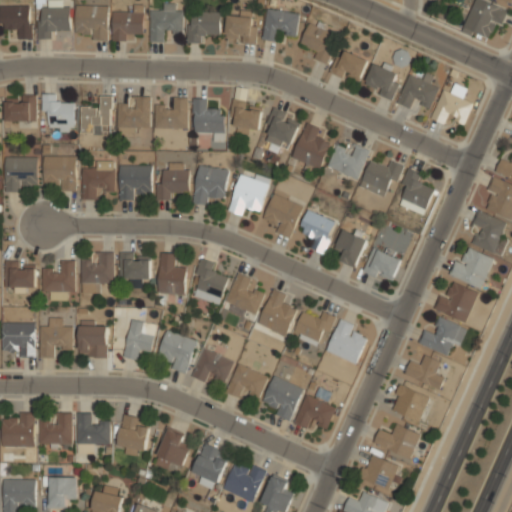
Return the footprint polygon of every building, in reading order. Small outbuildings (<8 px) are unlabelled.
[(505,9),(484,0),(474,0),(463,27),(491,39),(505,9)] [(76,4),(76,37),(108,37),(108,4),(76,4)] [(143,4),(133,4),(133,11),(113,11),(113,39),(131,39),(131,33),(143,33),(143,4)] [(18,39),(32,39),(32,6),(0,6),(0,29),(18,29),(18,39)] [(70,7),(38,7),(38,38),(54,38),(54,30),(70,30),(70,7)] [(300,15),(268,8),(262,38),(276,41),(278,32),(295,36),(300,15)] [(150,10),(150,40),(165,40),(165,32),(183,32),(183,10),(150,10)] [(226,41),(258,42),(259,11),(240,10),(240,15),(227,15),(226,41)] [(188,42),(202,42),(202,34),(220,34),(220,12),(188,12),(188,42)] [(300,43),(317,51),(313,58),(325,64),(339,37),(311,23),(300,43)] [(332,71),(359,83),(369,61),(342,49),(332,71)] [(377,94),(391,99),(400,75),(374,64),(366,84),(379,89),(377,94)] [(396,101),(410,109),(415,100),(429,108),(439,89),(411,73),(396,101)] [(463,98),(466,88),(454,84),(451,91),(442,88),(433,118),(448,124),(450,118),(465,123),(472,101),(463,98)] [(42,113),(49,113),(49,129),(75,129),(75,103),(56,103),(56,94),(42,94),(42,113)] [(112,95),(101,95),(101,106),(81,105),(81,131),(111,132),(112,95)] [(150,95),(137,95),(137,105),(117,105),(117,130),(150,130),(150,95)] [(188,98),(173,97),(173,107),(155,107),(154,127),(187,128),(188,98)] [(36,98),(5,98),(5,122),(36,122),(36,98)] [(193,98),(193,131),(213,131),(213,140),(225,140),(224,108),(206,108),(206,98),(193,98)] [(259,131),(262,102),(232,99),(229,128),(259,131)] [(271,140),(288,148),(302,120),(274,107),(263,131),(273,135),(271,140)] [(331,142),(319,138),(323,129),(306,122),(292,157),(320,169),(331,142)] [(358,179),(370,150),(352,142),(348,150),(336,145),(327,166),(358,179)] [(44,156),(44,185),(61,185),(61,190),(75,190),(75,156),(44,156)] [(359,185),(388,199),(404,165),(385,156),(381,166),(370,161),(359,185)] [(511,158),(511,161),(502,157),(495,170),(511,177),(511,158)] [(5,158),(5,190),(37,190),(37,158),(5,158)] [(226,196),(229,167),(197,163),(193,202),(213,204),(214,195),(226,196)] [(170,190),(190,190),(190,164),(168,164),(168,169),(157,169),(157,199),(170,199),(170,190)] [(120,165),(120,198),(151,198),(151,165),(120,165)] [(435,187),(417,180),(421,171),(410,166),(397,194),(404,197),(401,204),(423,214),(435,187)] [(114,191),(114,168),(82,168),(82,200),(97,200),(97,191),(114,191)] [(227,209),(246,215),(249,206),(260,210),(271,179),(241,168),(227,209)] [(511,216),(511,183),(496,176),(482,205),(511,219),(511,216)] [(305,202),(274,189),(262,219),(272,223),(269,229),(291,238),(305,202)] [(322,253),(334,229),(325,225),(328,217),(309,208),(298,230),(314,238),(310,247),(322,253)] [(507,222),(480,209),(473,225),(481,228),(474,243),(493,252),(507,222)] [(403,255),(411,237),(382,223),(373,241),(403,255)] [(335,246),(343,250),(339,258),(356,266),(369,236),(344,225),(335,246)] [(363,270),(392,281),(403,255),(374,243),(363,270)] [(452,275),(480,288),(494,259),(466,245),(452,275)] [(178,252),(160,251),(158,292),(185,293),(186,263),(178,262),(178,252)] [(98,261),(81,261),(81,285),(114,285),(113,253),(98,253),(98,261)] [(134,281),(151,281),(151,254),(122,254),(122,280),(134,280),(134,281)] [(219,304),(228,275),(212,270),(215,261),(200,256),(191,285),(195,287),(193,295),(219,304)] [(74,261),(60,261),(60,270),(42,270),(42,293),(74,293),(74,261)] [(18,263),(6,263),(6,288),(35,288),(35,269),(18,269),(18,263)] [(225,300),(255,314),(265,294),(253,288),(257,280),(238,271),(225,300)] [(478,292),(448,280),(437,310),(466,321),(478,292)] [(257,322),(285,336),(298,310),(286,304),(290,295),(274,287),(257,322)] [(337,316),(318,307),(315,316),(302,311),(292,334),(314,344),(320,331),(329,335),(337,316)] [(467,328),(443,315),(434,331),(427,328),(419,342),(445,355),(451,344),(458,347),(467,328)] [(356,363),(367,339),(356,334),(359,326),(340,318),(326,350),(356,363)] [(141,350),(152,352),(157,325),(131,321),(124,358),(139,361),(141,350)] [(35,323),(2,323),(2,356),(35,356),(35,323)] [(40,327),(40,357),(56,357),(56,350),(72,350),(73,325),(51,324),(51,327),(40,327)] [(107,326),(80,326),(80,357),(107,357),(107,326)] [(187,371),(196,340),(166,331),(156,361),(187,371)] [(192,377),(207,383),(210,375),(226,381),(234,359),(204,347),(192,377)] [(441,360),(424,353),(420,361),(411,357),(404,373),(440,388),(445,375),(437,371),(441,360)] [(226,392),(240,398),(243,390),(260,397),(269,375),(238,363),(226,392)] [(291,419),(304,387),(274,375),(261,407),(291,419)] [(389,407),(419,421),(431,395),(401,382),(389,407)] [(336,405),(307,393),(295,422),(309,428),(313,420),(327,426),(336,405)] [(72,444),(72,414),(57,414),(57,422),(39,422),(39,444),(72,444)] [(109,422),(92,422),(92,414),(77,414),(77,444),(109,444),(109,422)] [(35,417),(2,417),(2,446),(35,446),(35,417)] [(120,450),(148,450),(148,419),(120,419),(120,450)] [(391,429),(380,425),(373,442),(410,457),(420,431),(394,421),(391,429)] [(183,443),(185,435),(166,429),(157,458),(183,467),(190,445),(183,443)] [(218,483),(230,454),(204,443),(192,473),(218,483)] [(399,464),(370,452),(359,477),(388,489),(399,464)] [(233,464),(223,489),(254,501),(267,468),(248,461),(245,468),(233,464)] [(283,511),(286,511),(294,493),(286,490),(290,480),(273,473),(261,501),(268,504),(264,511),(276,511),(277,509),(283,511)] [(78,478),(48,478),(48,509),(68,509),(68,499),(78,499),(78,478)] [(35,480),(3,480),(3,510),(35,510),(35,480)] [(120,511),(123,493),(95,489),(91,511),(120,511)] [(359,499),(349,495),(343,511),(345,511),(384,511),(389,500),(363,490),(359,499)] [(158,511),(159,510),(138,503),(135,511),(158,511)]
